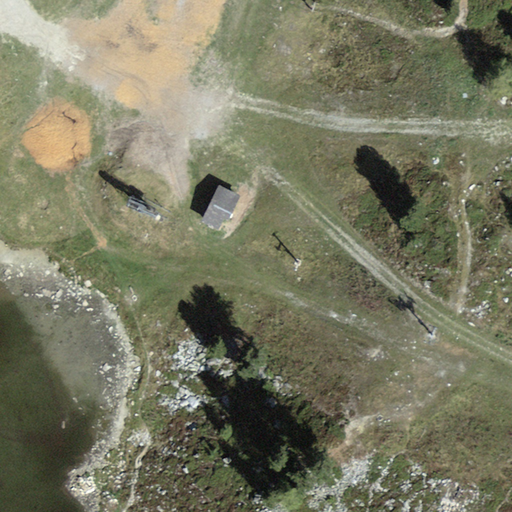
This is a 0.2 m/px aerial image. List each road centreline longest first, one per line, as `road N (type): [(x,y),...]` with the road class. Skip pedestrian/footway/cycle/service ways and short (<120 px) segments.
road 1 (track): [(492,138),(204,110),(79,67),(5,7)]
road 2 (track): [(511,377),(373,340),(238,284),(114,250)]
road 3 (track): [(114,250),(58,166),(32,28)]
